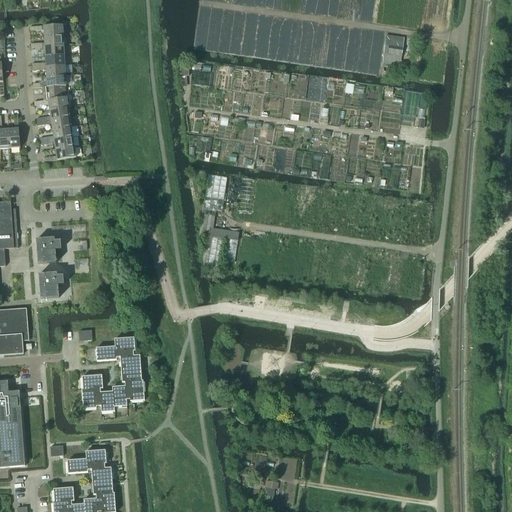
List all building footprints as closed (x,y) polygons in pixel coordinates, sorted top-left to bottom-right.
[(29,28),(30,32),(44,31),(44,38),(63,37),(62,26),(29,28)] [(400,66),(404,39),(386,36),(382,64),(400,66)] [(44,44),(36,44),(36,52),(41,51),(41,47),(63,46),(67,44),(66,40),(63,38),(63,37),(44,38),(44,44)] [(45,51),(45,57),(64,56),(63,46),(41,47),(41,51),(45,51)] [(45,64),(37,64),(37,72),(42,72),(42,67),(64,66),(64,56),(45,57),(45,64)] [(46,71),(46,77),(65,76),(64,66),(42,67),(42,72),(46,71)] [(188,70),(180,70),(180,88),(187,88),(186,77),(189,77),(188,70)] [(33,85),(33,89),(43,88),(44,91),(44,95),(63,93),(63,87),(66,87),(65,76),(46,77),(46,78),(43,78),(43,83),(42,84),(33,85)] [(45,101),(34,103),(34,107),(48,105),(49,112),(68,110),(66,98),(63,99),(63,93),(44,95),(45,101)] [(46,122),(69,118),(68,109),(68,110),(49,112),(50,117),(41,119),(42,126),(47,125),(46,122)] [(8,130),(9,149),(20,149),(17,116),(13,116),(14,130),(8,130)] [(46,122),(47,125),(51,125),(52,131),(71,128),(69,118),(46,122)] [(0,150),(9,149),(8,130),(2,131),(1,122),(0,121),(0,150)] [(53,137),(44,139),(45,146),(50,145),(50,142),(72,138),(71,128),(52,131),(53,137)] [(50,142),(50,145),(54,145),(55,151),(74,148),(72,138),(50,142)] [(56,157),(42,159),(43,163),(75,158),(74,148),(55,151),(56,157)] [(187,170),(192,198),(202,196),(198,170),(187,170)] [(202,209),(198,236),(205,237),(202,256),(203,267),(220,269),(224,239),(226,239),(222,261),(234,263),(239,233),(213,229),(214,217),(215,211),(221,212),(227,178),(207,176),(202,209)] [(0,267),(5,267),(4,250),(18,249),(15,210),(11,210),(10,203),(0,203),(0,267)] [(54,239),(36,240),(38,265),(56,264),(55,251),(61,251),(60,242),(55,242),(54,239)] [(57,274),(38,275),(40,300),(59,299),(58,286),(64,286),(63,277),(57,277),(57,274)] [(26,310),(7,311),(7,317),(0,317),(0,356),(23,355),(22,342),(29,342),(26,310)] [(79,332),(80,343),(92,342),(91,332),(79,332)] [(115,348),(116,359),(120,358),(134,357),(133,352),(135,352),(134,339),(114,340),(115,348)] [(97,362),(117,361),(116,359),(115,348),(96,349),(97,362)] [(124,384),(124,387),(125,387),(127,406),(132,405),(132,402),(144,401),(140,356),(134,357),(120,358),(122,384),(124,384)] [(82,378),(83,391),(100,390),(103,390),(102,376),(82,378)] [(7,382),(0,382),(0,469),(25,467),(20,407),(18,407),(17,393),(19,393),(19,392),(8,393),(7,382)] [(113,393),(114,408),(127,407),(127,406),(125,387),(124,387),(112,388),(113,393)] [(96,407),(101,407),(100,394),(100,390),(83,391),(82,391),(83,410),(96,409),(96,407)] [(100,394),(101,407),(101,413),(115,412),(114,408),(113,393),(100,394)] [(51,458),(59,457),(63,457),(62,447),(50,448),(51,458)] [(87,460),(87,471),(91,471),(91,470),(105,469),(104,464),(106,464),(105,451),(87,452),(87,460)] [(68,475),(88,473),(87,471),(87,460),(67,461),(68,475)] [(91,470),(91,471),(92,479),(92,483),(112,481),(111,469),(105,469),(91,470)] [(92,483),(93,496),(95,496),(113,494),(112,481),(92,483)] [(275,490),(277,490),(278,484),(266,482),(265,489),(267,489),(265,502),(272,503),(275,490)] [(53,507),(71,505),(72,505),(71,502),(74,502),(73,488),(53,490),(54,502),(53,503),(53,507)] [(97,499),(97,511),(115,511),(114,494),(113,494),(95,496),(96,500),(97,499)] [(84,504),(84,511),(97,511),(97,499),(96,500),(84,500),(84,504)]
